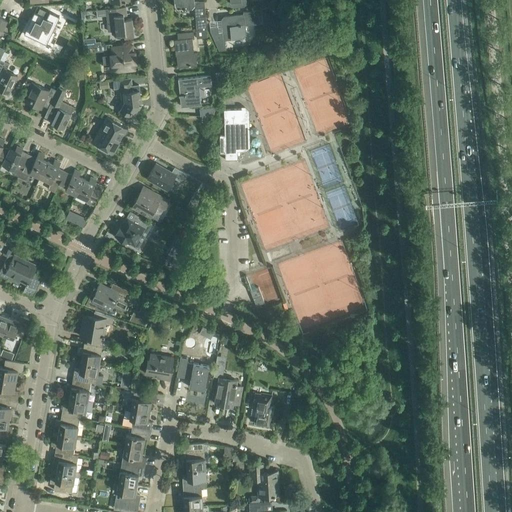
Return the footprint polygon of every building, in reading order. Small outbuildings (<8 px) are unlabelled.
[(207,29),(205,10),(204,0),(194,1),(194,0),(174,0),(175,6),(178,8),(194,6),(198,30),(207,29)] [(125,6),(116,7),(106,8),(107,15),(109,31),(116,30),(116,35),(124,34),(124,37),(133,36),(132,18),(124,19),(124,14),(126,14),(125,6)] [(59,16),(59,15),(50,11),(47,17),(34,11),(24,33),(31,36),(32,33),(38,36),(37,37),(45,41),(52,27),(53,28),(59,16)] [(244,12),(244,14),(228,16),(229,19),(224,19),(223,18),(221,19),(223,32),(219,32),(218,26),(210,27),(210,32),(215,40),(219,50),(226,49),(225,39),(243,37),(246,33),(245,24),(260,23),(259,11),(244,12)] [(197,30),(196,30),(197,38),(208,37),(207,29),(198,30),(197,30)] [(192,38),(194,38),(193,31),(177,32),(178,39),(174,39),(175,51),(176,51),(178,66),(188,65),(197,65),(195,53),(193,53),(192,38)] [(136,62),(135,52),(135,51),(133,51),(132,44),(111,47),(112,54),(103,55),(104,66),(113,65),(114,72),(135,69),(134,62),(136,62)] [(0,88),(9,93),(14,84),(17,76),(6,70),(9,63),(4,61),(9,53),(4,51),(0,60),(0,59),(0,74),(1,75),(0,76),(0,88)] [(85,78),(84,67),(75,68),(75,74),(79,78),(85,78)] [(211,75),(188,77),(178,78),(180,94),(179,94),(179,96),(181,96),(183,106),(200,104),(199,94),(198,87),(212,85),(211,75)] [(48,107),(57,89),(51,87),(50,90),(32,82),(30,84),(28,89),(28,91),(23,100),(41,108),(43,105),(48,107)] [(139,84),(123,86),(123,91),(121,92),(122,99),(124,99),(125,101),(120,109),(134,117),(141,104),(139,104),(138,97),(140,96),(139,84)] [(64,129),(68,120),(74,106),(62,100),(66,91),(58,86),(57,89),(48,107),(56,111),(50,122),(64,129)] [(200,108),(200,115),(202,116),(208,116),(214,117),(215,107),(207,107),(200,108)] [(247,123),(247,113),(247,111),(243,108),(224,109),(224,134),(220,134),(220,153),(225,153),(225,159),(238,159),(238,146),(243,145),(243,135),(247,135),(246,123),(247,123)] [(92,142),(100,146),(114,154),(128,128),(107,116),(92,142)] [(0,160),(3,161),(9,149),(2,146),(5,140),(0,137),(0,160)] [(18,176),(29,153),(22,150),(23,149),(17,145),(15,150),(10,147),(9,149),(3,161),(2,163),(13,168),(12,171),(12,173),(18,176)] [(40,177),(48,161),(43,158),(45,155),(39,152),(36,157),(29,153),(18,176),(24,179),(27,178),(29,172),(40,177)] [(55,192),(59,184),(65,171),(58,168),(61,162),(55,159),(53,163),(48,161),(40,177),(51,182),(48,189),(55,192)] [(147,178),(156,183),(167,190),(174,177),(183,182),(188,174),(175,166),(172,172),(156,163),(147,178)] [(76,194),(84,178),(79,176),(81,172),(75,169),(72,175),(65,171),(59,184),(66,187),(65,189),(76,194)] [(103,185),(96,182),(97,179),(91,177),(89,180),(84,178),(76,194),(87,199),(86,201),(94,205),(99,192),(103,185)] [(169,200),(165,198),(156,193),(153,198),(140,191),(132,205),(157,220),(164,209),(169,200)] [(190,200),(186,207),(196,212),(198,204),(190,200)] [(152,222),(134,212),(134,213),(137,215),(133,221),(127,217),(125,222),(123,221),(115,236),(129,244),(130,242),(135,245),(144,230),(147,232),(152,222)] [(80,215),(76,223),(84,226),(88,219),(80,215)] [(6,243),(12,246),(17,236),(10,233),(6,243)] [(22,258),(15,254),(14,255),(9,252),(0,271),(0,275),(7,279),(10,274),(28,283),(35,268),(21,261),(22,258)] [(85,305),(95,308),(104,312),(107,306),(112,308),(119,292),(111,288),(100,283),(97,289),(98,290),(94,298),(90,296),(85,305)] [(113,283),(111,288),(119,292),(126,295),(128,290),(113,283)] [(27,284),(23,293),(32,296),(37,287),(27,284)] [(258,286),(251,289),(254,296),(261,293),(258,286)] [(2,309),(0,307),(0,332),(4,334),(10,317),(1,313),(2,309)] [(114,317),(104,314),(94,310),(94,315),(84,314),(83,321),(86,322),(83,335),(80,335),(88,337),(87,343),(102,345),(102,346),(109,347),(110,341),(103,339),(106,321),(113,323),(114,317)] [(19,320),(10,317),(4,334),(13,338),(15,333),(23,336),(29,319),(20,315),(19,320)] [(99,364),(102,346),(102,345),(87,343),(84,342),(83,348),(78,347),(77,353),(82,354),(81,361),(99,364)] [(148,357),(147,363),(145,373),(155,374),(155,373),(162,374),(161,378),(169,379),(174,356),(151,352),(150,358),(148,357)] [(205,389),(207,379),(209,365),(187,362),(188,358),(180,356),(177,376),(185,377),(185,376),(191,377),(189,386),(205,389)] [(24,362),(14,360),(5,359),(4,368),(0,366),(0,376),(16,380),(18,371),(23,371),(24,362)] [(96,382),(99,364),(81,361),(80,368),(75,368),(74,373),(79,374),(78,379),(73,378),(96,382)] [(14,390),(16,380),(0,376),(0,395),(18,399),(19,390),(14,390)] [(237,379),(219,376),(215,403),(223,404),(224,401),(239,404),(242,386),(236,385),(237,379)] [(96,383),(96,382),(73,378),(72,384),(67,383),(66,388),(71,389),(70,397),(88,400),(91,382),(96,383)] [(158,393),(148,391),(139,390),(138,398),(133,397),(132,404),(128,403),(128,407),(131,408),(149,411),(151,401),(156,402),(158,393)] [(272,397),(272,395),(253,391),(251,406),(259,407),(256,423),(263,424),(263,425),(270,426),(273,407),(269,406),(271,397),(272,397)] [(16,408),(18,399),(0,395),(0,414),(10,416),(11,407),(16,408)] [(88,400),(70,397),(68,404),(63,403),(62,409),(68,410),(67,415),(62,414),(61,414),(85,418),(88,400)] [(148,420),(149,411),(131,408),(130,418),(134,419),(133,427),(151,430),(153,421),(148,420)] [(8,426),(10,416),(0,414),(0,433),(11,435),(13,427),(8,426)] [(84,419),(85,418),(61,414),(60,419),(56,419),(55,424),(60,425),(58,432),(82,437),(82,434),(77,433),(80,418),(84,419)] [(150,439),(151,430),(133,427),(132,434),(127,434),(125,444),(143,447),(145,438),(150,439)] [(82,437),(58,432),(57,440),(52,439),(51,445),(56,446),(55,451),(78,455),(78,454),(74,453),(76,439),(81,439),(81,437),(82,437)] [(10,445),(11,435),(0,433),(0,452),(3,453),(5,444),(10,445)] [(186,461),(187,469),(205,468),(204,442),(183,443),(183,450),(186,450),(186,456),(181,456),(181,462),(186,461)] [(141,457),(143,447),(125,444),(122,462),(145,467),(146,458),(141,457)] [(76,470),(78,455),(55,451),(60,452),(59,457),(54,456),(53,462),(58,463),(57,470),(81,474),(81,471),(76,470)] [(143,475),(145,467),(122,462),(118,481),(137,484),(138,475),(143,475)] [(262,463),(250,464),(251,479),(258,479),(259,495),(251,495),(249,497),(249,502),(259,502),(259,496),(279,494),(277,470),(263,471),(262,463)] [(206,486),(205,468),(187,469),(187,476),(182,477),(183,482),(188,482),(188,487),(183,487),(183,488),(206,486)] [(81,474),(57,470),(56,477),(51,477),(49,482),(54,483),(53,489),(72,492),(75,475),(80,476),(80,474),(80,475),(81,474)] [(135,494),(137,484),(118,481),(117,491),(122,492),(120,501),(138,504),(140,494),(135,494)] [(206,487),(206,486),(183,488),(183,493),(178,493),(179,499),(184,499),(184,506),(203,505),(202,487),(206,487)] [(272,501),(262,502),(259,502),(249,502),(249,511),(279,511),(280,510),(273,511),(272,501)]
